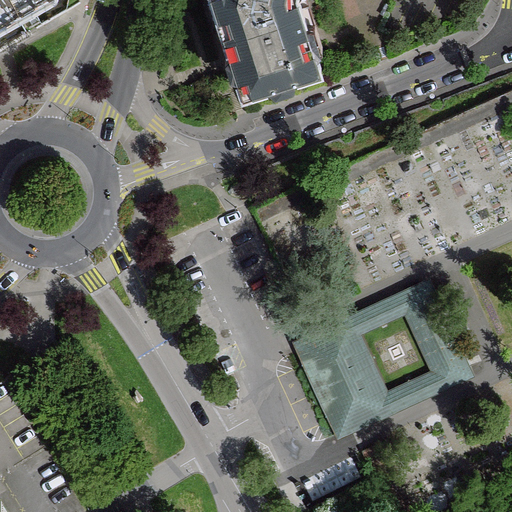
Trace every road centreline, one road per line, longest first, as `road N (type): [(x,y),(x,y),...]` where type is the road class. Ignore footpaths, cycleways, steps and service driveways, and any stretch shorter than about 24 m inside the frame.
road 1 (residential): [(511,41),(208,153)]
road 2 (secondary): [(248,511),(147,332)]
road 3 (secondary): [(110,0),(44,129)]
road 4 (secondary): [(147,332),(103,217)]
road 5 (residential): [(208,153),(157,128),(128,71)]
